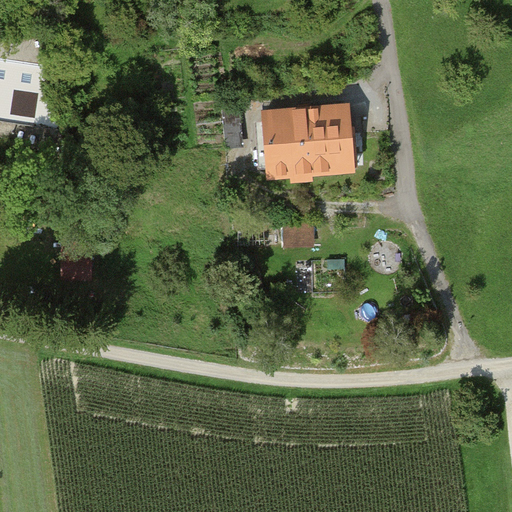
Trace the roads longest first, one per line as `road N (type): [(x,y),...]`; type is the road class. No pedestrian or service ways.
road 1 (track): [(511,367),(353,382),(262,380),(0,335)]
road 2 (residential): [(472,371),(411,202),(382,0)]
